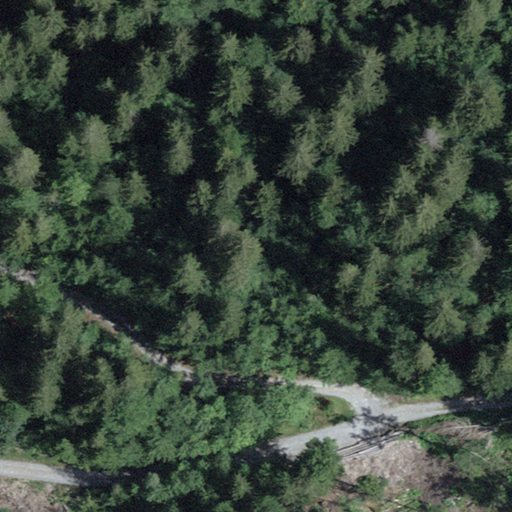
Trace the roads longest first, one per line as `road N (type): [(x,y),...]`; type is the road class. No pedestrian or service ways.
road 1 (track): [(0,470),(160,474),(306,447),(394,412),(511,393)]
road 2 (track): [(394,412),(200,373),(0,260)]
